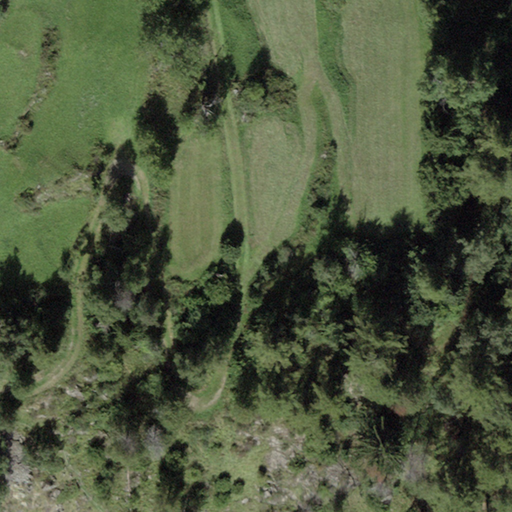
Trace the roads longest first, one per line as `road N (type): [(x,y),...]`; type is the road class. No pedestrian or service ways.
road 1 (track): [(213,0),(240,170),(243,254),(226,351)]
road 2 (track): [(0,393),(47,381),(69,360),(77,276)]
